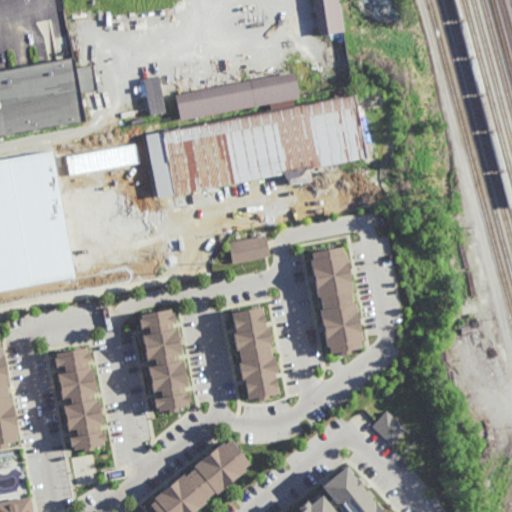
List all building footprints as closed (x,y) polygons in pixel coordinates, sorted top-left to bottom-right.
[(318,34),(312,0),(337,0),(342,30),(318,34)] [(0,139),(84,123),(72,62),(0,76),(0,139)] [(176,118),(172,94),(293,72),(297,96),(176,118)] [(165,112),(158,76),(142,79),(149,116),(165,112)] [(147,136),(159,200),(364,161),(352,97),(147,136)] [(0,160),(0,296),(154,267),(130,137),(0,160)] [(230,263),(268,257),(264,236),(227,242),(230,263)] [(325,354),(359,349),(344,247),(309,252),(325,354)] [(232,311),(242,401),(267,398),(267,395),(276,394),(268,327),(263,327),(261,308),(232,311)] [(187,406),(172,309),(138,314),(140,332),(145,363),(146,363),(151,392),(159,391),(160,397),(153,399),(155,411),(187,406)] [(0,444),(16,442),(0,340),(0,339),(0,444)] [(87,348),(53,353),(55,367),(62,366),(63,372),(56,374),(61,399),(68,398),(69,404),(63,406),(67,431),(75,430),(76,436),(69,437),(71,450),(104,445),(97,400),(95,400),(87,348)] [(370,426),(390,445),(404,429),(384,411),(370,426)] [(146,502),(154,511),(190,511),(250,467),(228,439),(146,502)] [(381,511),(346,465),(317,487),(322,493),(308,504),(307,504),(296,511),(381,511)] [(0,501),(0,511),(32,511),(31,498),(0,501)]
